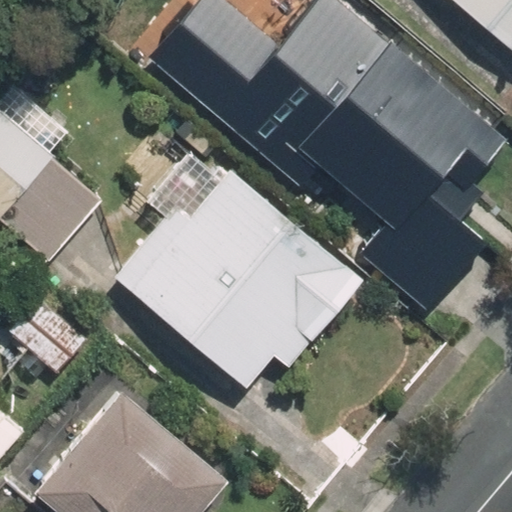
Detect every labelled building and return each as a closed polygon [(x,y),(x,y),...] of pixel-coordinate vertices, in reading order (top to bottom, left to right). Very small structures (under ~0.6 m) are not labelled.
[(205,0),(96,0),(87,14),(170,74),(217,9),(205,0)] [(511,0),(451,0),(511,50),(511,0)] [(289,130),(402,220),(436,176),(470,203),(511,149),(511,135),(372,25),(289,130)] [(0,107),(0,222),(46,264),(103,202),(0,107)] [(226,161),(120,289),(255,401),(361,274),(226,161)] [(55,511),(194,511),(225,476),(115,386),(29,490),(55,511)] [(0,452),(20,429),(0,410),(0,452)]
